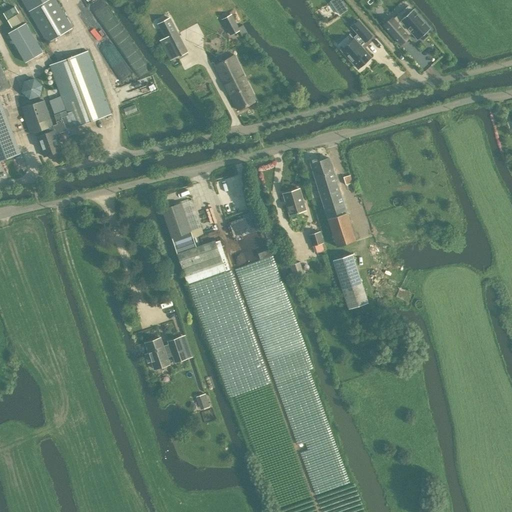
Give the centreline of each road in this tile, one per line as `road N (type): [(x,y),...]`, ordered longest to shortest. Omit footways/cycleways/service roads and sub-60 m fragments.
road 1 (unclassified): [(0,220),(511,96)]
road 2 (unclassified): [(511,64),(0,187)]
